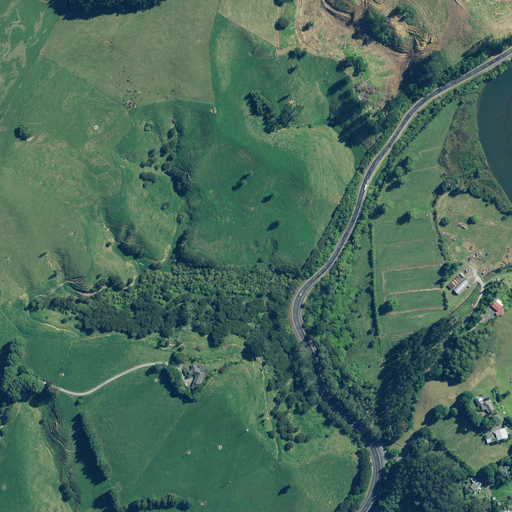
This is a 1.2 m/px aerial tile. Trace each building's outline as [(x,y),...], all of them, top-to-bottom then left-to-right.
[(459,295),(469,284),(464,278),(453,290),(459,295)] [(501,308),(503,307),(496,301),(492,306),(498,311),(495,313),(498,317),(504,312),(501,308)] [(193,383),(190,388),(195,390),(196,388),(198,388),(205,373),(208,372),(206,366),(202,368),(197,368),(196,365),(191,367),(192,369),(188,370),(190,376),(194,375),(195,376),(192,382),(193,383)] [(485,395),(481,397),(480,396),(475,398),(476,399),(475,400),(479,406),(481,405),(483,410),(486,409),(488,413),(495,410),(490,399),(488,400),(485,395)] [(506,439),(509,438),(505,428),(495,432),(498,441),(506,438),(506,439)]
